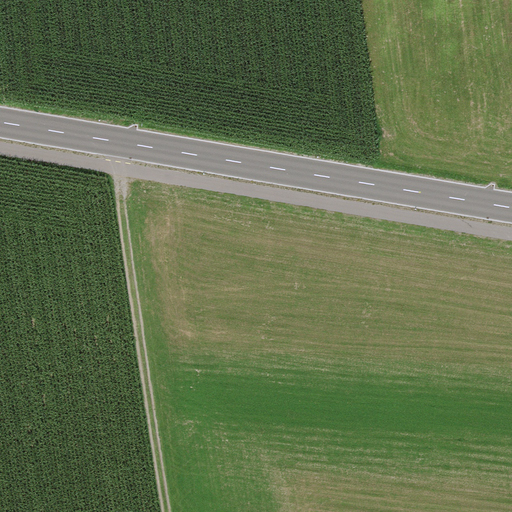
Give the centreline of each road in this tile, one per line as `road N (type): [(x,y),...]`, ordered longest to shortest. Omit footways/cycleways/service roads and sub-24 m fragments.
road 1 (tertiary): [(0,121),(511,208)]
road 2 (track): [(170,511),(119,170),(124,142)]
